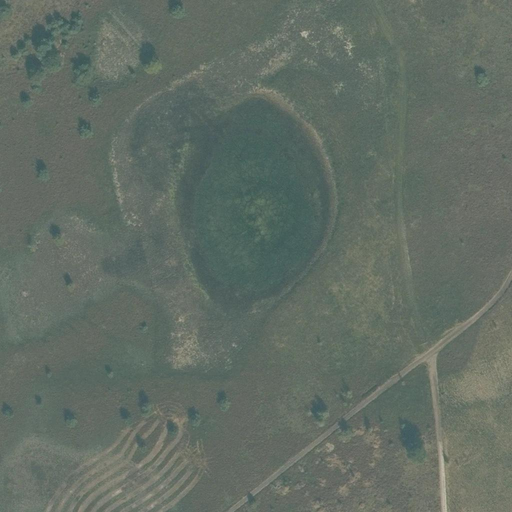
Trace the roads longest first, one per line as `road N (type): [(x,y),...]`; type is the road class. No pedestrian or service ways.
road 1 (track): [(372,0),(402,76),(401,234),(427,356)]
road 2 (track): [(427,356),(230,511)]
road 3 (track): [(442,511),(427,356)]
road 4 (track): [(427,356),(511,271)]
